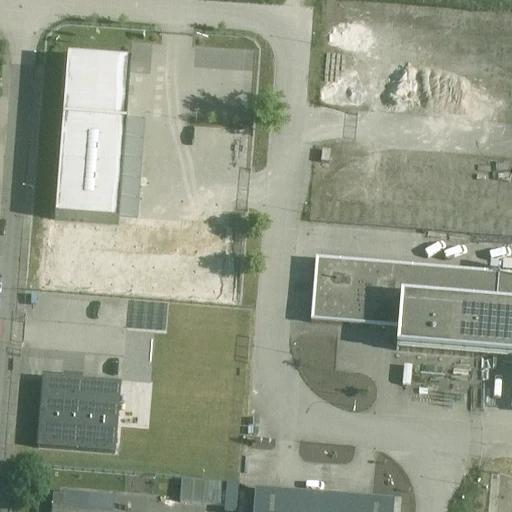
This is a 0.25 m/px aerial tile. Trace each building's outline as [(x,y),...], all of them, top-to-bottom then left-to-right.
[(64,100),(63,119),(127,124),(131,65),(110,63),(67,60),(64,100)] [(63,119),(55,221),(119,226),(119,224),(127,124),(63,119)] [(511,278),(318,264),(313,324),(403,331),(402,350),(511,358),(511,278)] [(68,296),(68,303),(88,303),(88,315),(130,316),(130,297),(68,296)] [(117,389),(43,383),(37,450),(111,456),(117,389)] [(511,511),(511,475),(499,475),(496,511),(511,511)] [(232,503),(232,481),(186,481),(186,503),(232,503)] [(255,494),(253,511),(393,511),(394,505),(255,494)]
